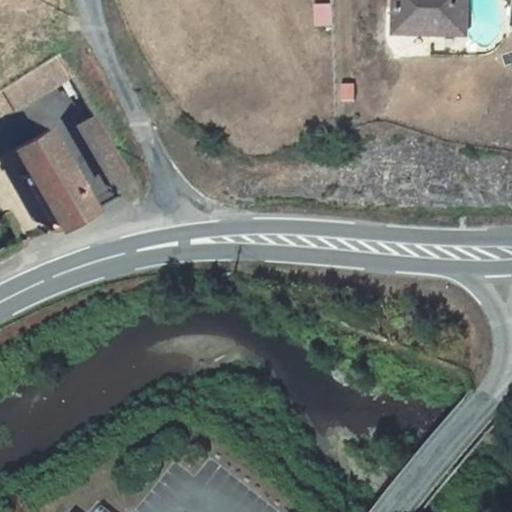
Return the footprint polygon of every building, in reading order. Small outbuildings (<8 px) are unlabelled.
[(463,31),(463,0),(398,0),(398,30),(463,31)] [(0,90),(0,119),(73,77),(60,56),(0,90)] [(97,117),(79,126),(110,181),(128,172),(97,117)] [(52,131),(16,151),(62,230),(97,209),(52,131)] [(134,184),(129,175),(114,183),(119,192),(134,184)]
